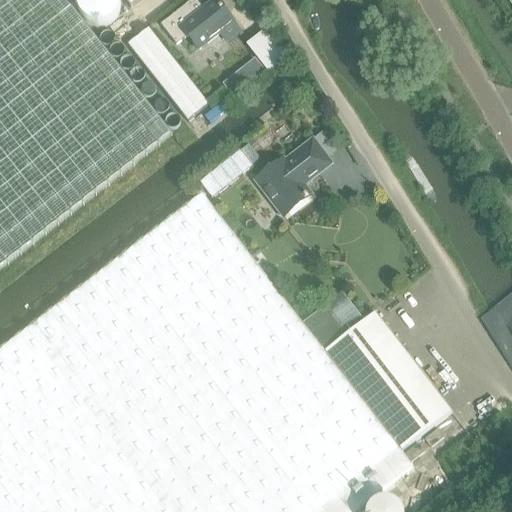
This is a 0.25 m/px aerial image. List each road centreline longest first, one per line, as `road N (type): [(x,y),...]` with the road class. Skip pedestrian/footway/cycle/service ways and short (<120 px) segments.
road 1 (unclassified): [(511,384),(271,0)]
road 2 (residential): [(491,110),(427,0)]
